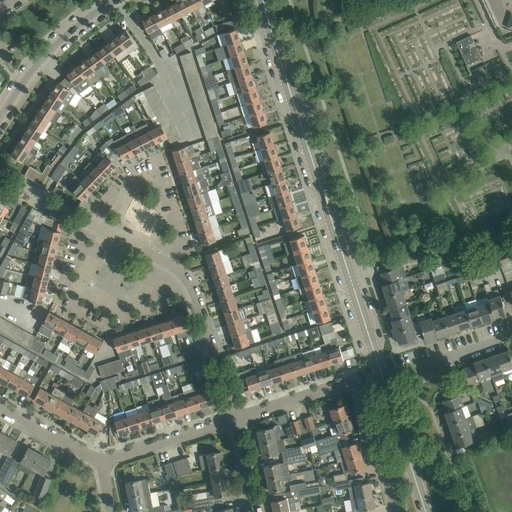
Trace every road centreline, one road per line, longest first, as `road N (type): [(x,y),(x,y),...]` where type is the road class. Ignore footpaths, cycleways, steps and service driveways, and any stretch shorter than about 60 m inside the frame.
road 1 (tertiary): [(381,377),(262,0)]
road 2 (unknown): [(174,267),(177,240),(152,184),(141,181),(95,223),(64,303),(106,329),(197,301)]
road 3 (residential): [(235,418),(180,271),(51,200)]
road 4 (residential): [(393,511),(356,385),(235,418)]
road 5 (residential): [(0,118),(56,44),(116,0)]
road 6 (residential): [(235,418),(100,462)]
road 7 (tertiary): [(425,511),(381,377)]
road 8 (residential): [(381,377),(511,333)]
